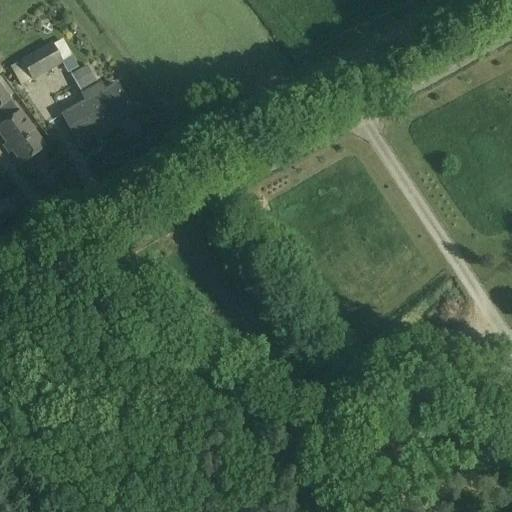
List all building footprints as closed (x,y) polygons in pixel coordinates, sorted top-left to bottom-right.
[(62,40),(10,68),(20,88),(62,65),(67,74),(78,69),(62,40)] [(70,75),(85,104),(62,117),(77,144),(131,113),(116,86),(105,92),(101,84),(97,86),(87,66),(70,75)] [(0,124),(4,125),(0,127),(0,135),(22,165),(45,149),(19,114),(0,87),(0,124)] [(0,224),(18,211),(10,198),(2,204),(0,201),(0,224)] [(335,204),(306,221),(315,235),(343,217),(335,204)] [(264,220),(270,233),(299,219),(293,206),(264,220)] [(289,224),(275,231),(280,242),(295,235),(289,224)] [(318,262),(333,251),(328,244),(313,255),(318,262)]
